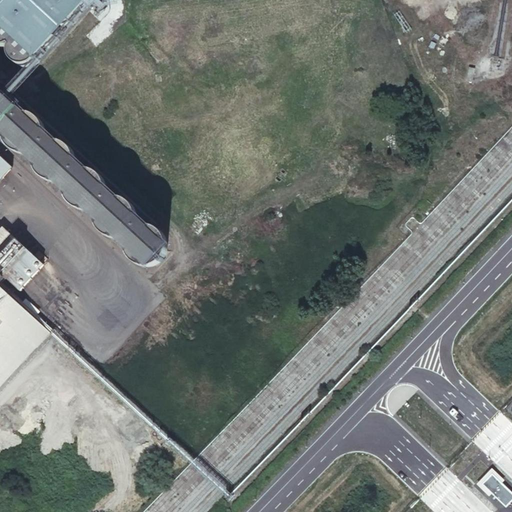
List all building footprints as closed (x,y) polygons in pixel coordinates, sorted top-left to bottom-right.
[(0,0),(0,44),(41,0),(0,0)] [(41,0),(0,44),(0,49),(2,51),(6,51),(9,51),(9,54),(9,56),(9,58),(11,61),(13,64),(15,66),(18,68),(22,69),(26,70),(29,70),(32,69),(95,0),(41,0)] [(0,135),(148,272),(170,247),(0,89),(0,135)] [(0,177),(14,163),(0,149),(0,177)] [(0,241),(0,270),(20,289),(34,273),(0,241)] [(0,288),(0,388),(50,335),(0,288)] [(482,484),(506,507),(511,500),(511,493),(492,474),(482,484)]
